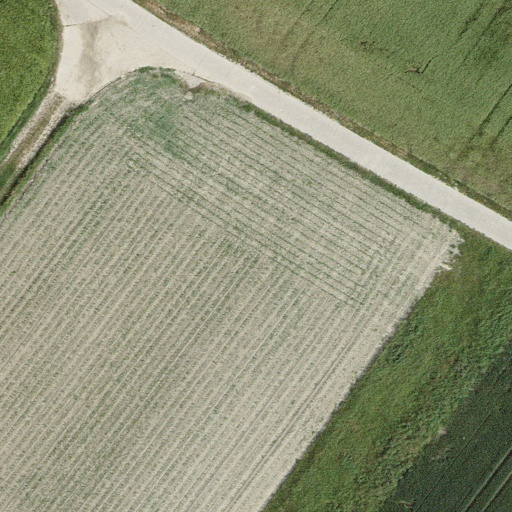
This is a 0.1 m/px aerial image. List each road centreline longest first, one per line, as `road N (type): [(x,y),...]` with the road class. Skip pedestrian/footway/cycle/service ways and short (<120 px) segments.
road 1 (track): [(511,237),(108,0)]
road 2 (motorway): [(0,142),(344,0)]
road 3 (track): [(0,180),(127,12)]
